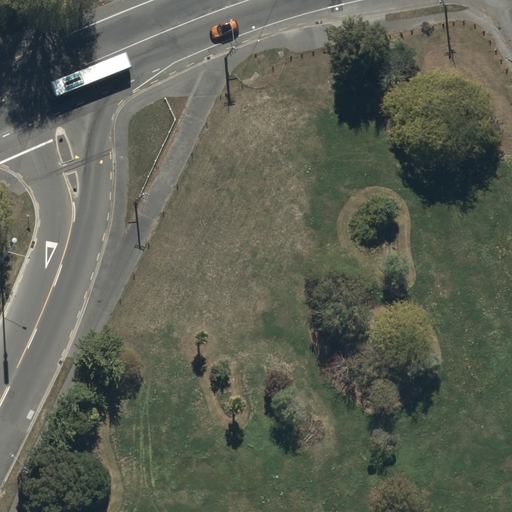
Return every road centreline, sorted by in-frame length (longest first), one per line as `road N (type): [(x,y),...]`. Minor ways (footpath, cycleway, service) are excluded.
road 1 (residential): [(0,405),(59,269),(73,213),(70,165),(38,84)]
road 2 (secondary): [(38,84),(250,0)]
